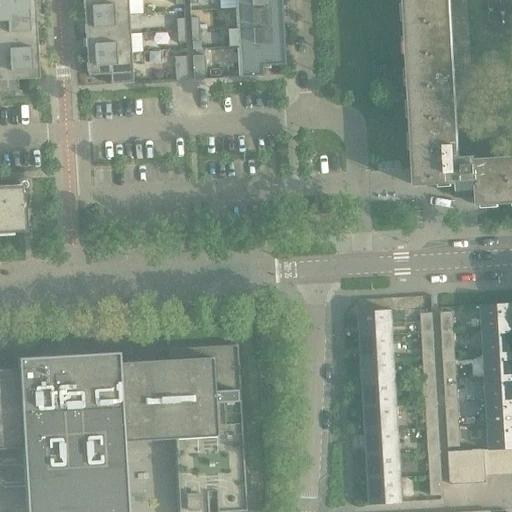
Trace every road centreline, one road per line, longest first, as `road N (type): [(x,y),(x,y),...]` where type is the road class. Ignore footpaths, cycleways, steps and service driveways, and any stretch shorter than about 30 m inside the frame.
road 1 (unclassified): [(0,292),(318,268)]
road 2 (residential): [(66,133),(309,118)]
road 3 (residential): [(308,511),(318,268)]
road 4 (residential): [(309,118),(348,125),(357,141),(362,266)]
road 5 (unclassified): [(362,266),(511,257)]
